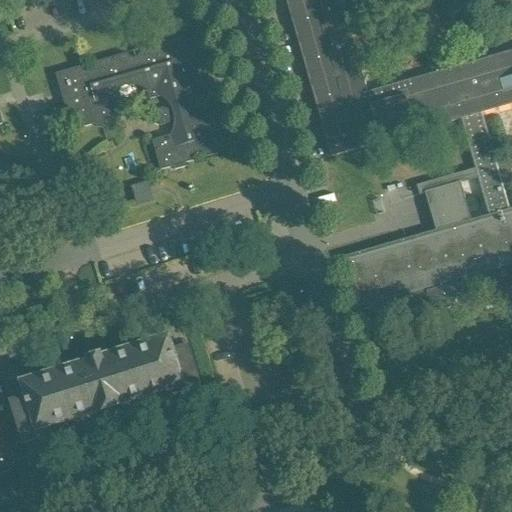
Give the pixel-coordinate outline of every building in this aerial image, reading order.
[(511,0),(286,0),(332,157),(462,119),(474,162),(495,155),(482,113),(511,104),(511,0)] [(218,154),(205,109),(203,109),(202,108),(201,108),(200,107),(199,106),(198,105),(197,104),(197,102),(197,101),(197,99),(198,98),(199,97),(200,96),(201,95),(197,83),(202,81),(198,70),(195,71),(191,61),(190,61),(189,61),(187,60),(186,60),(185,59),(184,57),(183,56),(183,55),(183,53),(183,52),(184,50),(185,49),(186,48),(187,47),(185,37),(141,49),(141,50),(141,52),(141,53),(140,54),(139,55),(138,56),(137,56),(136,57),(135,57),(133,57),(132,56),(131,55),(130,55),(129,53),(129,52),(98,60),(98,62),(98,63),(97,64),(97,66),(96,67),(95,68),(94,68),(92,68),(91,69),(90,68),(88,68),(87,67),(86,66),(86,65),(85,64),(57,71),(63,89),(70,87),(74,101),(60,105),(64,120),(71,118),(74,129),(97,122),(97,123),(98,124),(99,125),(100,126),(101,126),(103,126),(104,126),(105,125),(106,125),(107,124),(108,123),(108,121),(108,120),(108,119),(114,117),(109,98),(103,100),(100,89),(111,82),(138,74),(150,75),(154,85),(148,87),(151,98),(162,95),(160,89),(171,86),(178,97),(181,107),(174,109),(165,107),(158,109),(162,125),(170,122),(175,116),(183,114),(186,124),(185,137),(175,140),(173,134),(154,140),(163,170),(175,166),(176,170),(187,167),(186,163),(195,160),(195,159),(195,158),(195,156),(196,155),(197,154),(198,153),(200,152),(201,152),(203,152),(204,153),(206,153),(207,154),(208,155),(208,157),(218,154)] [(511,158),(497,163),(495,155),(474,162),(476,169),(417,186),(420,195),(425,194),(436,231),(343,257),(359,312),(427,292),(430,304),(435,302),(436,304),(438,307),(440,309),(442,310),(446,310),(448,310),(450,309),(452,308),(453,306),(455,304),(456,301),(457,299),(456,295),(460,294),(458,284),(484,276),(487,287),(490,286),(493,289),(495,291),(497,292),(500,293),(503,294),(507,293),(510,291),(511,288),(511,287),(511,158)] [(138,206),(154,202),(148,183),(132,187),(138,206)] [(260,320),(272,317),(276,315),(270,296),(254,301),(260,320)] [(0,490),(21,484),(32,464),(25,442),(41,438),(38,430),(183,385),(186,392),(202,387),(182,321),(165,327),(168,335),(103,356),(102,353),(87,358),(88,360),(23,381),(20,373),(4,378),(4,379),(0,379),(0,490)]
